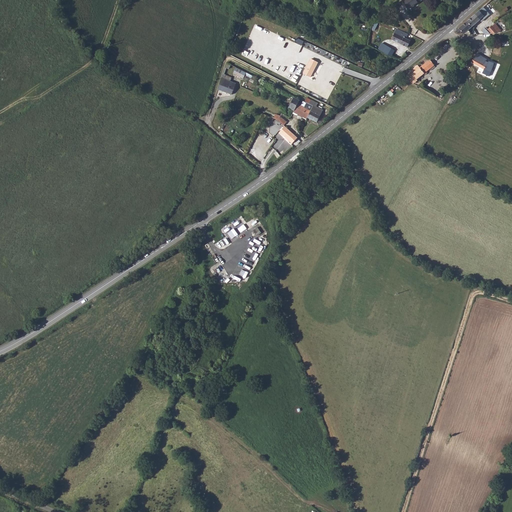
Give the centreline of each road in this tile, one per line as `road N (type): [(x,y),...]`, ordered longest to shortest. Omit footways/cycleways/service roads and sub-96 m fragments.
road 1 (tertiary): [(446,30),(266,177),(0,352)]
road 2 (track): [(408,511),(472,296),(511,302)]
